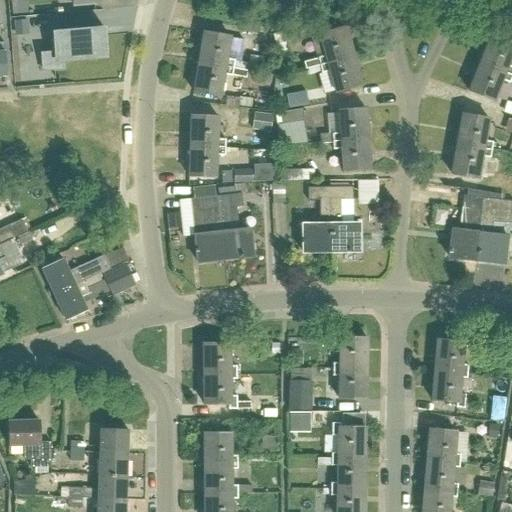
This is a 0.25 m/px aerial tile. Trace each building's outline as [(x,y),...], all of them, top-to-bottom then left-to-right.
[(25,13),(24,2),(10,3),(11,15),(25,13)] [(27,20),(14,21),(15,35),(28,35),(27,20)] [(276,54),(286,51),(285,43),(305,38),(301,21),(279,26),(280,34),(272,35),(276,54)] [(319,65),(352,56),(344,27),(319,33),(325,55),(316,57),(317,60),(303,63),(305,70),(319,66),(319,65)] [(62,60),(105,56),(103,28),(52,32),(54,52),(41,54),(43,70),(63,68),(62,60)] [(203,32),(198,62),(246,70),(248,62),(224,59),(228,36),(203,32)] [(479,63),(511,76),(511,74),(511,67),(506,65),(511,50),(511,43),(491,35),(479,63)] [(319,65),(319,66),(321,72),(329,70),(335,92),(360,85),(352,56),(319,65)] [(245,78),(246,70),(198,62),(193,92),(218,96),(222,74),(245,78)] [(509,83),(511,76),(479,63),(468,91),(492,101),(500,80),(509,83)] [(306,92),(286,96),(289,109),(309,105),(306,92)] [(332,142),(366,139),(364,109),(338,110),(339,114),(329,114),(330,134),(319,135),(320,145),(332,144),(332,142)] [(276,126),(281,125),(303,122),(301,110),(279,114),(275,115),(276,126)] [(456,144),(490,150),(491,142),(483,141),(487,119),(462,114),(456,144)] [(189,146),(224,147),(224,139),(215,139),(216,117),(191,116),(189,146)] [(332,142),(332,144),(332,149),(341,149),(343,171),(368,169),(366,139),(332,142)] [(490,151),(490,150),(456,144),(451,174),(476,179),(480,156),(497,159),(499,152),(490,151)] [(223,155),(224,147),(189,146),(188,176),(213,177),(214,155),(223,155)] [(273,165),(253,165),(253,170),(253,176),(253,182),(274,181),(273,165)] [(233,185),(244,184),(253,184),(253,182),(253,176),(253,170),(233,171),(233,185)] [(313,170),(282,171),(283,182),(314,181),(313,170)] [(301,252),(330,252),(329,187),(306,187),(306,200),(318,200),(318,224),(301,225),(301,240),(299,240),(299,243),(301,243),(301,252)] [(329,187),(330,252),(358,251),(358,224),(340,224),(340,199),(352,199),(351,187),(329,187)] [(183,192),(172,193),(174,230),(186,230),(183,192)] [(252,255),(249,229),(234,231),(232,208),(242,207),(240,195),(217,197),(224,259),(252,255)] [(476,260),(482,198),(462,196),(461,208),(470,209),(467,232),(450,230),(448,250),(447,250),(446,253),(448,253),(447,257),(476,260)] [(196,262),(224,259),(217,197),(193,200),(195,212),(199,212),(202,234),(193,235),(194,249),(193,249),(193,253),(195,252),(196,262)] [(476,260),(503,263),(506,237),(503,236),(504,224),(511,224),(511,214),(511,201),(482,198),(476,260)] [(0,244),(12,239),(26,232),(20,220),(0,229),(0,244)] [(12,239),(0,244),(0,276),(1,276),(0,272),(0,259),(4,258),(2,253),(16,246),(12,239)] [(97,275),(100,274),(107,270),(102,258),(68,274),(61,260),(40,270),(52,296),(97,275)] [(100,274),(111,297),(135,286),(124,263),(107,270),(100,274)] [(97,275),(52,296),(64,322),(85,312),(79,298),(88,294),(86,289),(100,283),(97,275)] [(339,368),(365,369),(365,338),(340,338),(341,333),(333,333),(333,337),(333,346),(340,346),(340,363),(339,368)] [(459,373),(459,377),(465,378),(466,365),(460,364),(462,342),(450,341),(436,340),(434,370),(459,373)] [(228,373),(228,378),(235,378),(235,365),(228,365),(228,343),(202,343),(203,374),(228,373)] [(339,368),(340,363),(333,363),(333,376),(339,376),(338,399),(364,399),(365,369),(339,368)] [(457,394),(459,377),(459,373),(434,370),(431,401),(455,403),(455,407),(463,408),(464,395),(457,394)] [(228,395),(228,378),(228,373),(203,374),(203,404),(227,404),(227,408),(235,408),(249,408),(249,400),(235,401),(235,395),(228,395)] [(289,410),(309,410),(310,382),(290,382),(289,410)] [(289,432),(297,432),(297,424),(309,424),(310,412),(290,412),(289,432)] [(38,442),(37,420),(7,421),(7,445),(28,444),(29,458),(30,458),(30,467),(50,467),(49,442),(38,442)] [(363,458),(364,427),(338,427),(339,423),(332,423),(331,435),(338,435),(338,453),(337,458),(363,458)] [(99,453),(126,454),(127,430),(99,429),(99,453)] [(451,461),(451,466),(458,467),(459,454),(452,454),(454,431),(429,429),(426,459),(451,461)] [(229,462),(229,468),(235,468),(235,455),(229,455),(229,432),(203,432),(203,462),(229,462)] [(261,450),(275,450),(275,438),(261,438),(261,450)] [(83,452),(83,442),(69,442),(69,452),(83,452)] [(82,462),(83,452),(69,452),(69,462),(78,462),(82,462)] [(78,476),(98,476),(125,477),(126,454),(99,453),(83,452),(82,462),(78,462),(78,476)] [(331,465),(338,465),(337,483),(337,487),(362,488),(363,458),(337,458),(338,453),(331,453),(331,458),(317,457),(317,464),(331,465)] [(449,483),(451,466),(451,461),(426,459),(423,488),(448,491),(448,496),(455,497),(456,484),(449,483)] [(229,485),(229,468),(229,462),(203,462),(203,492),(229,492),(229,498),(236,498),(236,495),(236,486),(236,485),(229,485)] [(125,500),(125,477),(98,476),(97,499),(125,500)] [(361,511),(362,488),(337,487),(337,483),(331,482),(330,495),(337,495),(336,511),(361,511)] [(251,486),(236,486),(236,495),(251,494),(251,486)] [(67,498),(82,498),(82,489),(68,488),(67,498)] [(446,511),(448,496),(448,491),(423,488),(421,511),(446,511)] [(229,511),(229,498),(229,492),(203,492),(203,511),(229,511)] [(81,508),(82,498),(67,498),(67,508),(81,508)] [(124,511),(125,500),(97,499),(96,511),(124,511)] [(497,511),(511,511),(511,505),(500,503),(497,511)]
